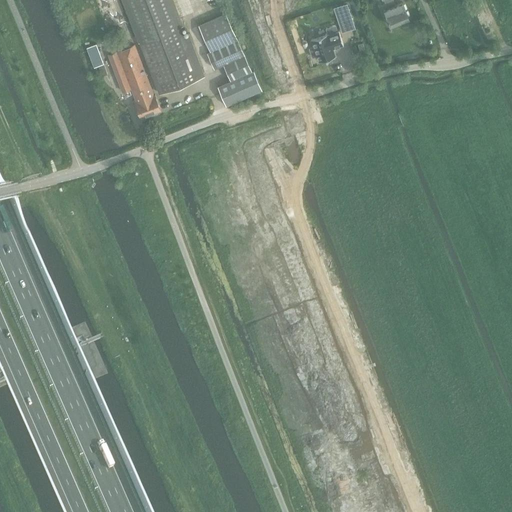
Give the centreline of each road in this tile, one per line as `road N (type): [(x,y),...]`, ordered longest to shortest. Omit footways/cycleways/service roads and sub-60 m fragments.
road 1 (track): [(190,511),(0,112)]
road 2 (unknown): [(292,511),(158,163),(145,149)]
road 3 (unclassified): [(145,149),(249,109),(401,69),(511,51)]
road 4 (motorway): [(122,511),(0,234)]
road 5 (motorway): [(0,330),(80,511)]
road 6 (unknown): [(58,178),(0,32)]
road 7 (unclassified): [(145,149),(0,192)]
